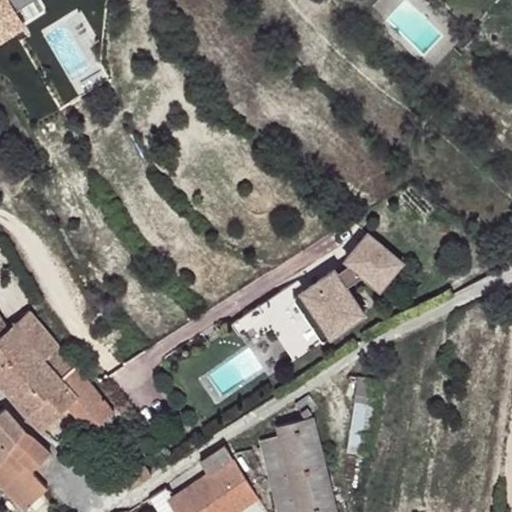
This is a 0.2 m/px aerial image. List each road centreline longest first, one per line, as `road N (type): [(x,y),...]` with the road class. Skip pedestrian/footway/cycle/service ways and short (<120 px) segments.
road 1 (unknown): [(0,387),(50,424),(103,488),(133,492),(172,458),(511,271)]
road 2 (unknown): [(0,221),(30,245),(130,383)]
